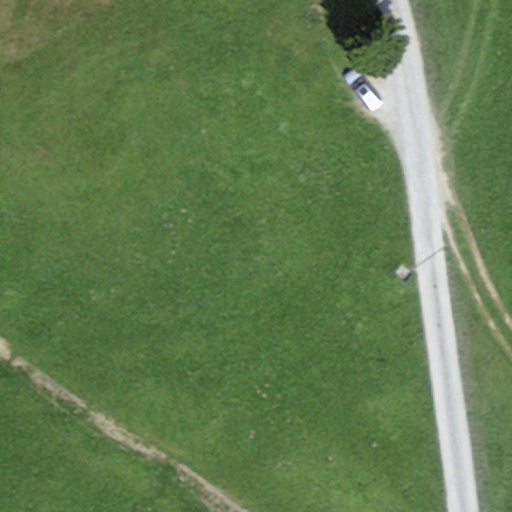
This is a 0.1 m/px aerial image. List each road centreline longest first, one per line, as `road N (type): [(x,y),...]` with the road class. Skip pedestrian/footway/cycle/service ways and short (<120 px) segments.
road 1 (track): [(394,0),(405,36),(462,511)]
road 2 (track): [(234,511),(161,455),(88,418),(0,353)]
road 3 (track): [(423,193),(446,204),(511,324)]
